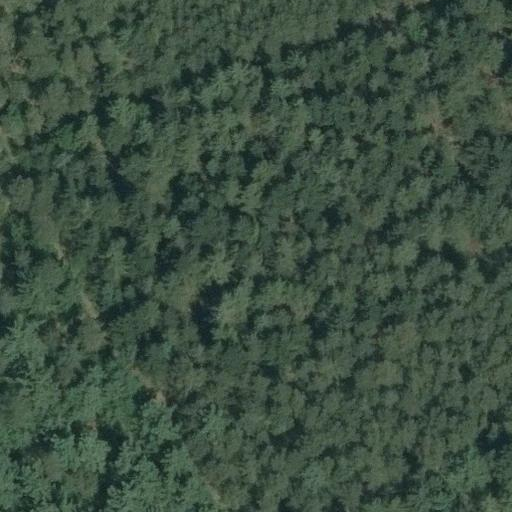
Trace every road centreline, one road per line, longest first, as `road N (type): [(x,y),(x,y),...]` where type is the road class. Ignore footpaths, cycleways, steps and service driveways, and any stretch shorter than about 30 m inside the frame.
road 1 (track): [(0,177),(486,0)]
road 2 (track): [(209,511),(0,160)]
